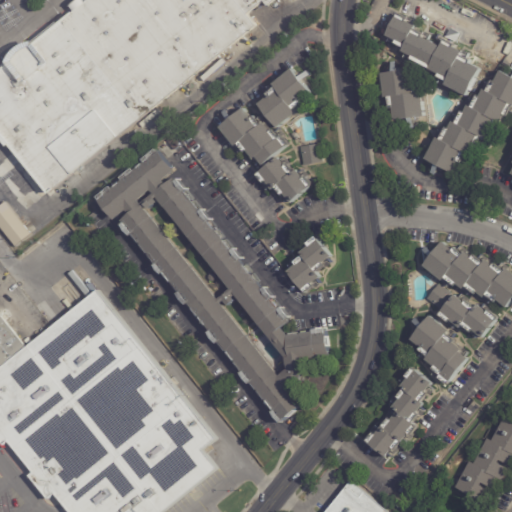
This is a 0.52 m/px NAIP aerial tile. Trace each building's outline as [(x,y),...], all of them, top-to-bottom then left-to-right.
[(254,29),(48,195),(15,152),(0,133),(0,72),(15,60),(10,54),(20,46),(18,43),(33,31),(35,33),(47,24),(48,26),(79,0),(277,0),(270,6),(266,1),(250,14),(259,26),(254,29)] [(467,96),(445,85),(447,81),(428,71),(430,67),(401,52),(404,45),(386,35),(396,16),(416,26),(413,32),(441,46),(443,42),(462,52),(459,58),(480,69),(467,96)] [(411,69),(414,69),(417,93),(422,93),(425,117),(413,118),(417,129),(412,129),(408,119),(395,120),(392,97),(385,98),(382,73),(392,72),(394,62),(398,62),(397,71),(411,69)] [(294,71),(299,77),(310,71),(313,75),(302,81),(311,93),(292,108),(296,114),(278,128),(259,104),(278,90),(274,85),(293,69),(294,71)] [(511,104),(510,103),(500,122),(494,119),(483,139),(478,136),(468,155),(463,152),(452,173),(426,160),(437,138),(443,141),(453,122),(458,125),(468,106),(474,109),(484,89),(489,92),(500,71),(508,75),(511,71),(511,104)] [(244,111),(250,119),(253,117),(261,127),(263,125),(270,132),(271,131),(278,139),(281,137),(288,146),(262,168),(255,160),(253,161),(246,152),(243,154),(237,146),(234,149),(219,130),(243,110),(244,111)] [(321,161),(321,163),(302,165),(299,147),(318,144),(321,161)] [(156,150),(157,150),(172,169),(161,178),(165,183),(172,177),(174,180),(177,178),(184,188),(182,189),(183,190),(185,188),(192,197),(190,199),(191,201),(194,199),(200,207),(199,208),(200,210),(202,209),(208,218),(206,219),(208,221),(210,220),(215,226),(214,227),(215,229),(217,228),(223,237),(222,238),(223,240),(225,238),(232,247),(230,248),(231,250),(233,249),(239,257),(238,258),(243,265),(245,263),(251,271),(249,272),(250,274),(252,273),(258,281),(257,282),(262,289),(264,287),(271,296),(269,298),(270,300),(272,298),(279,307),(277,308),(279,310),(281,308),(287,317),(286,317),(289,321),(281,327),(285,334),(297,332),(297,335),(299,335),(299,331),(310,330),(311,333),(312,333),(312,330),(325,328),(329,356),(305,360),(301,382),(288,391),(300,407),(281,421),(280,420),(278,422),(272,414),(274,412),(272,409),(269,412),(263,403),(265,402),(264,401),(262,402),(255,393),(258,391),(256,389),(253,391),(249,385),(252,383),(250,380),(246,383),(240,375),(244,372),(242,370),(239,372),(232,364),(235,362),(234,360),(231,363),(224,354),(226,352),(224,350),(222,352),(216,344),(218,342),(216,340),(214,342),(208,334),(210,332),(205,324),(201,327),(196,319),(199,317),(197,315),(194,317),(188,310),(191,308),(186,301),(183,303),(176,295),(179,292),(178,290),(174,293),(168,284),(171,282),(169,280),(166,282),(159,274),(162,272),(161,270),(158,273),(153,266),(156,264),(154,262),(151,264),(145,256),(147,254),(145,252),(143,254),(137,245),(139,243),(138,241),(135,243),(129,235),(131,233),(129,231),(126,233),(120,224),(122,223),(120,219),(128,213),(126,210),(112,220),(94,196),(101,191),(103,194),(105,193),(102,190),(108,185),(110,188),(113,186),(110,183),(116,179),(118,182),(121,180),(119,177),(124,173),(126,176),(128,174),(126,171),(131,167),(133,170),(136,168),(133,165),(139,160),(141,163),(143,161),(141,159),(146,155),(148,157),(151,155),(149,152),(154,148),(156,150)] [(287,165),(294,173),(297,171),(303,179),(305,177),(312,187),(291,204),(284,195),(282,197),(275,189),(273,191),(266,182),(263,185),(257,176),(279,158),(285,166),(287,165)] [(32,234),(5,202),(0,206),(0,226),(17,247),(32,234)] [(315,237),(317,239),(317,238),(330,256),(314,268),(320,276),(302,290),(287,271),(296,264),(293,261),(302,254),(300,252),(308,245),(306,242),(314,236),(315,237)] [(445,283),(443,281),(441,284),(422,268),(430,259),(424,253),(427,249),(432,254),(441,243),(451,252),(453,250),(462,257),(464,254),(471,259),(472,258),(482,266),(485,262),(492,267),(493,266),(502,274),(505,270),(511,275),(511,302),(505,310),(496,302),(493,305),(485,298),(483,300),(476,295),(474,298),(464,289),(462,292),(455,286),(453,289),(445,283)] [(487,315),(496,323),(480,341),(471,333),(468,336),(460,328),(457,331),(439,316),(442,313),(429,302),(441,288),(462,306),(464,304),(473,312),(476,309),(485,317),(487,314),(487,315)] [(0,370),(28,347),(100,289),(222,439),(208,451),(222,469),(169,511),(72,511),(58,494),(51,500),(32,476),(36,473),(11,442),(8,445),(0,435),(0,370)] [(0,370),(0,312),(28,347),(0,370)] [(448,330),(450,332),(447,335),(455,342),(453,344),(462,351),(461,353),(469,360),(448,386),(439,380),(441,377),(424,363),(428,358),(420,351),(422,349),(412,340),(421,329),(415,323),(418,319),(425,325),(431,317),(448,330)] [(428,389),(425,392),(427,393),(421,401),(423,404),(416,412),(419,414),(412,423),(417,427),(410,435),(407,433),(394,450),(392,448),(385,457),(368,443),(388,417),(391,419),(398,411),(393,407),(399,399),(397,396),(403,388),(401,386),(408,377),(405,375),(412,367),(415,370),(415,369),(432,383),(428,389)] [(511,464),(511,466),(499,459),(497,464),(509,470),(503,481),(500,479),(494,490),(481,483),(479,487),(491,493),(486,504),(456,487),(470,462),(475,464),(489,439),(492,441),(506,416),(511,419),(511,464)] [(353,481),(390,511),(326,511),(352,480),(353,481)]
